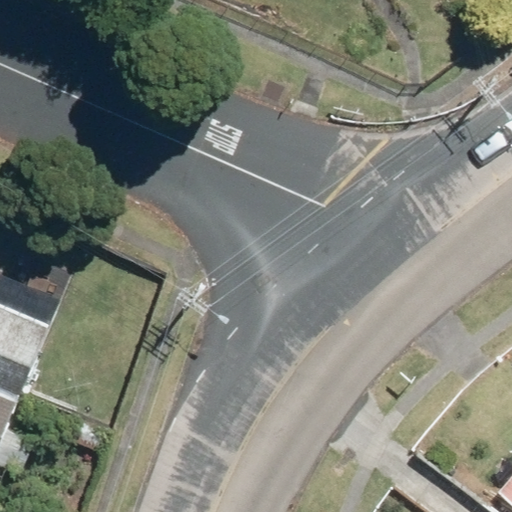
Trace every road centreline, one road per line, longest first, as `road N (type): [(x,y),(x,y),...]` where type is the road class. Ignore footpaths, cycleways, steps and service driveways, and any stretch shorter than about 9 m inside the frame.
road 1 (tertiary): [(0,67),(410,250)]
road 2 (tertiary): [(410,250),(322,331),(279,389),(214,511)]
road 3 (tertiary): [(511,170),(410,250)]
